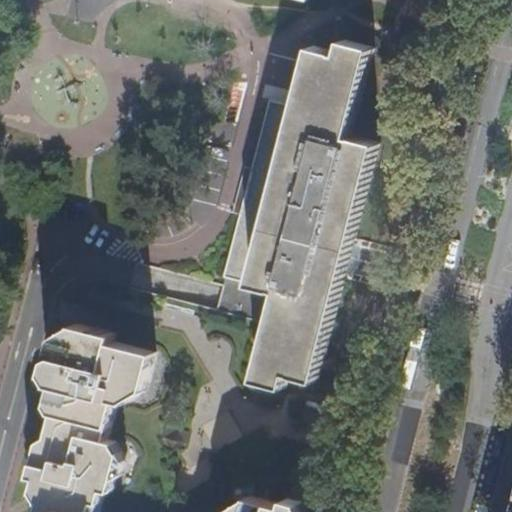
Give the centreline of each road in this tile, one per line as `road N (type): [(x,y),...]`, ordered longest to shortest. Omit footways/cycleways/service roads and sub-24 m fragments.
road 1 (secondary): [(510,0),(380,511)]
road 2 (secondary): [(458,511),(484,412),(487,336),(511,236)]
road 3 (residential): [(0,453),(42,290)]
